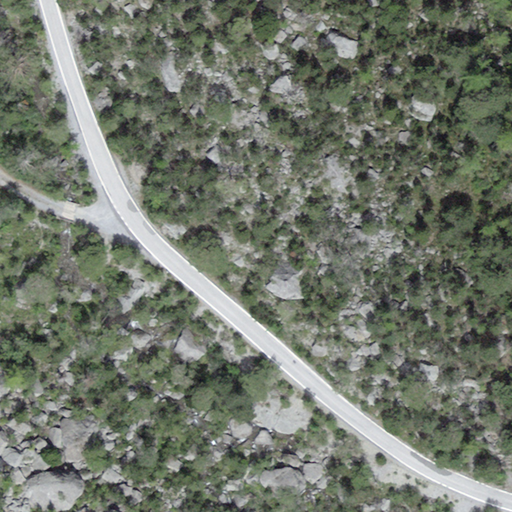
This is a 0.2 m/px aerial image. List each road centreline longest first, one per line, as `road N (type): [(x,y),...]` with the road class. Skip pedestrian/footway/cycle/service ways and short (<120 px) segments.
road 1 (unclassified): [(44,0),(81,124),(116,203),(143,239),(384,448),(464,490),(511,504)]
road 2 (track): [(0,182),(79,219),(105,224),(123,214)]
